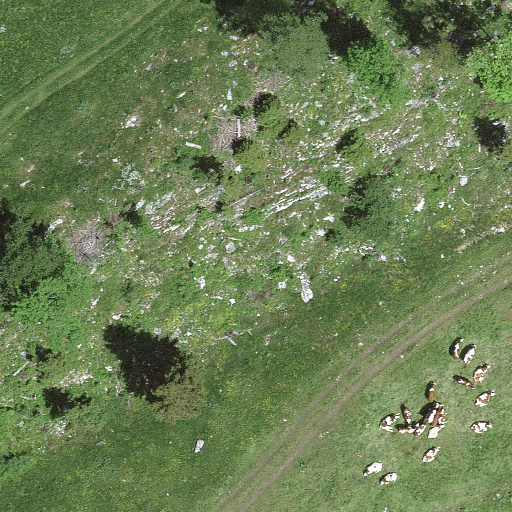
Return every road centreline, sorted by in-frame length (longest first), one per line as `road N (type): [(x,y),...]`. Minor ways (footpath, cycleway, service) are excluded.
road 1 (track): [(511,264),(345,379),(222,511)]
road 2 (track): [(0,135),(192,0)]
